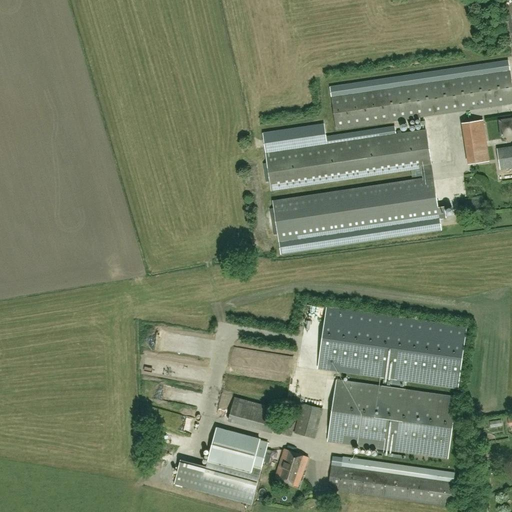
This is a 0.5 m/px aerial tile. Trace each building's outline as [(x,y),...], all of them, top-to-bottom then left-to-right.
[(511,103),(511,87),(510,71),(508,61),(330,88),(336,130),(511,103)] [(491,117),(495,134),(501,132),(511,129),(511,116),(497,120),(496,116),(491,117)] [(483,118),(463,121),(469,162),(489,159),(483,118)] [(426,130),(396,135),(395,128),(326,138),(324,125),(263,134),(266,154),(272,192),(411,170),(412,177),(422,176),(422,178),(273,201),(281,253),(441,229),(439,218),(446,217),(444,206),(438,207),(426,130)] [(511,146),(511,147),(497,149),(500,169),(501,169),(500,162),(511,160),(511,146)] [(483,165),(487,174),(496,170),(491,161),(483,165)] [(318,368),(458,388),(466,328),(327,308),(318,368)] [(196,361),(204,357),(201,351),(193,355),(196,361)] [(328,440),(448,458),(456,398),(337,380),(328,440)] [(216,402),(225,405),(227,400),(218,397),(216,402)] [(232,398),(226,422),(250,428),(252,423),(267,426),(271,407),(232,398)] [(301,404),(295,433),(315,437),(321,408),(301,404)] [(482,443),(481,423),(474,423),(475,443),(482,443)] [(217,428),(200,490),(251,504),(268,443),(260,440),(217,428)] [(299,486),(307,456),(283,449),(275,479),(299,486)] [(491,490),(486,450),(481,451),(486,491),(491,490)] [(332,464),(328,489),(450,507),(455,474),(343,458),(341,465),(332,464)]
